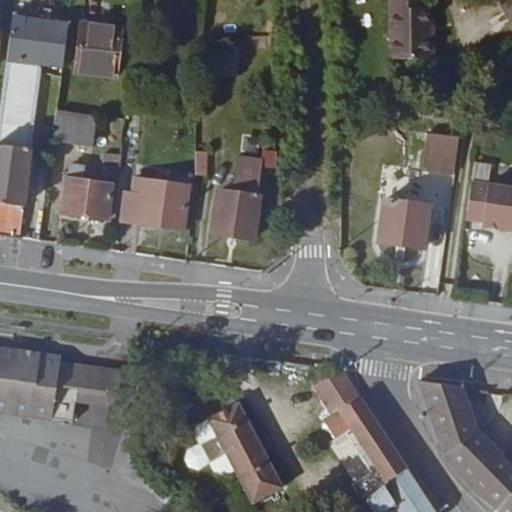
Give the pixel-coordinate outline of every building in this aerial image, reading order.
[(16,0),(0,0),(0,62),(10,64),(12,51),(19,0),(16,0)] [(19,0),(12,51),(38,54),(41,57),(68,61),(74,18),(37,13),(38,0),(19,0)] [(392,0),(392,46),(435,46),(435,0),(392,0)] [(511,0),(500,0),(511,27),(511,0)] [(128,26),(90,19),(82,64),(121,72),(128,26)] [(236,79),(240,50),(216,47),(212,76),(236,79)] [(46,65),(46,62),(41,57),(38,54),(12,51),(10,64),(5,98),(0,136),(0,225),(23,229),(46,65)] [(132,88),(130,113),(126,152),(143,154),(150,90),(132,88)] [(237,100),(202,99),(201,130),(237,130),(237,100)] [(97,136),(100,108),(62,101),(58,131),(97,136)] [(428,163),(458,168),(464,131),(434,126),(428,163)] [(236,184),(222,181),(218,225),(259,230),(264,188),(262,188),(267,150),(241,146),(236,184)] [(125,169),(138,170),(141,171),(143,154),(126,152),(125,169)] [(195,152),(194,176),(207,177),(208,152),(195,152)] [(116,173),(72,168),(67,204),(111,210),(116,173)] [(137,183),(130,182),(126,212),(187,220),(191,177),(141,171),(138,170),(137,183)] [(511,178),(477,173),(472,210),(489,212),(489,218),(511,221),(511,178)] [(436,196),(392,190),(386,232),(431,239),(436,196)] [(77,391),(118,396),(121,371),(56,363),(57,356),(0,349),(0,413),(73,422),(77,391)] [(342,368),(313,384),(328,410),(357,394),(342,368)] [(482,487),(505,503),(511,493),(511,460),(509,459),(481,427),(467,380),(427,375),(428,382),(450,448),(482,487)] [(381,465),(357,484),(369,499),(371,498),(393,477),(414,467),(369,394),(348,406),(337,426),(344,435),(357,427),(381,465)] [(287,487),(239,405),(211,420),(239,469),(259,503),(287,487)] [(239,469),(211,420),(199,427),(197,435),(202,444),(192,451),(190,461),(193,467),(203,470),(213,464),(219,474),(227,476),(239,469)] [(371,498),(380,511),(384,510),(392,506),(394,510),(401,506),(404,511),(440,511),(414,467),(393,477),(371,498)]
